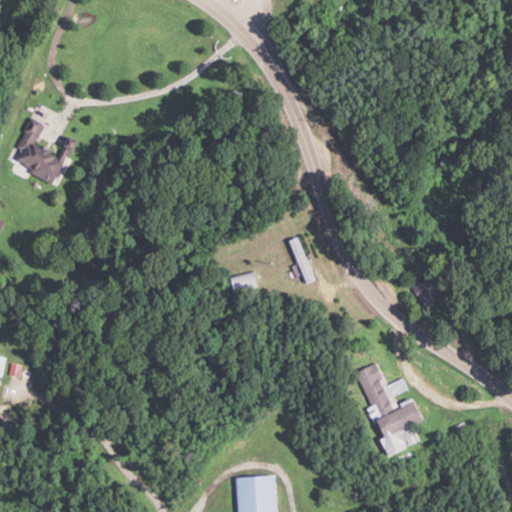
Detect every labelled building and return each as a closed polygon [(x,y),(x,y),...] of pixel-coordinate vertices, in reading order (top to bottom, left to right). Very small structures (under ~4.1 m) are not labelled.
[(6,164),(47,182),(58,156),(30,144),(39,123),(26,118),(6,164)] [(288,239),(303,284),(314,280),(298,235),(288,239)] [(230,294),(258,288),(253,270),(226,277),(230,294)] [(354,371),(367,405),(365,406),(384,453),(412,441),(406,427),(417,422),(408,398),(392,404),(389,396),(406,389),(401,377),(383,385),(373,363),(354,371)] [(233,476),(234,511),(274,511),(273,475),(233,476)]
